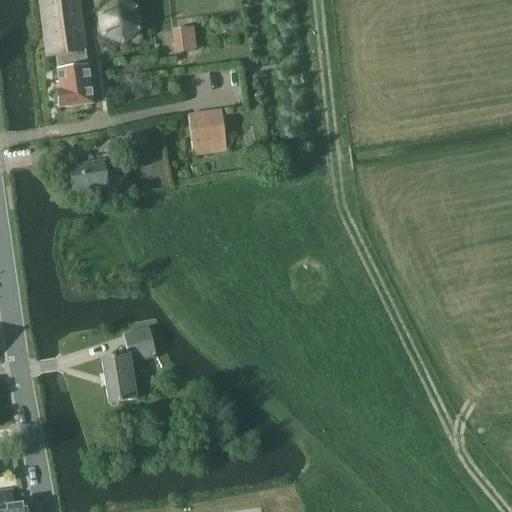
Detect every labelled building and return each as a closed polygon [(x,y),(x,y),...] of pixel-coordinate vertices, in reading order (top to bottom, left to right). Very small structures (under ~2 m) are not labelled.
[(91,104),(86,65),(85,50),(78,0),(39,0),(47,56),(56,55),(58,69),(56,69),(59,90),(54,91),(55,92),(52,95),(53,104),(57,107),(57,108),(91,104)] [(140,37),(142,0),(133,0),(101,0),(100,35),(140,37)] [(173,54),(195,51),(192,28),(170,31),(173,54)] [(193,156),(226,152),(220,112),(187,116),(193,156)] [(143,165),(136,166),(138,181),(165,177),(158,139),(139,143),(143,165)] [(72,193),(106,188),(102,161),(68,167),(72,193)] [(130,362),(155,355),(148,328),(122,335),(127,354),(100,358),(107,405),(136,400),(130,362)] [(4,491),(0,491),(0,511),(27,511),(25,502),(23,502),(14,504),(6,505),(4,491)]
